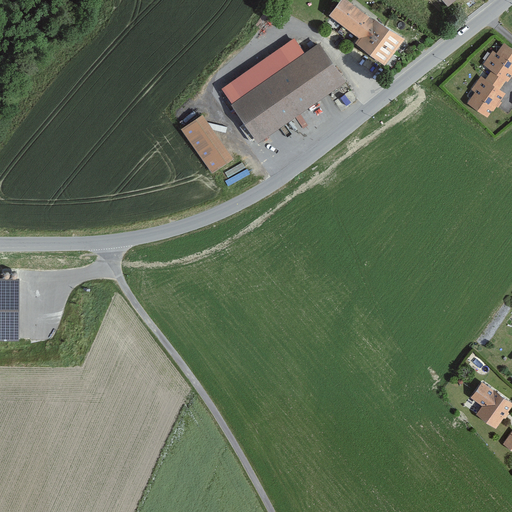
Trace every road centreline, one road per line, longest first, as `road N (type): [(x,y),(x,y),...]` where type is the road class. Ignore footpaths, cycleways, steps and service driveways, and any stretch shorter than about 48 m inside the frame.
road 1 (unclassified): [(502,0),(256,192),(199,220),(101,241),(0,244)]
road 2 (track): [(276,511),(235,437),(129,294),(101,241)]
